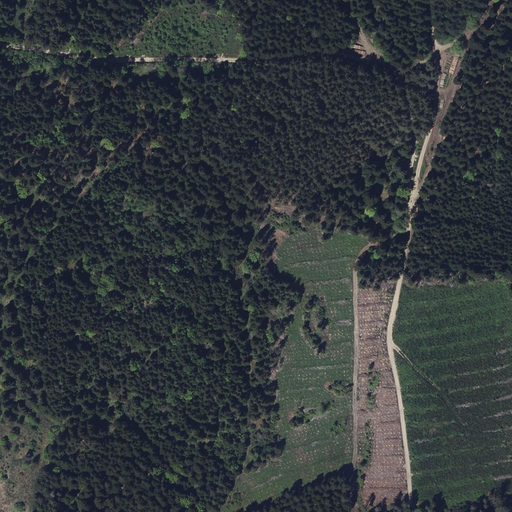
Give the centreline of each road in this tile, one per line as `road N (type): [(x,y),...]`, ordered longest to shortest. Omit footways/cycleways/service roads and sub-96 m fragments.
road 1 (track): [(0,44),(102,61),(359,56),(383,64),(413,102),(413,188)]
road 2 (track): [(408,211),(405,224),(368,240),(358,256),(355,511)]
road 3 (track): [(419,511),(395,348),(408,211)]
road 4 (track): [(413,188),(489,0)]
road 5 (track): [(413,188),(437,65),(437,0)]
